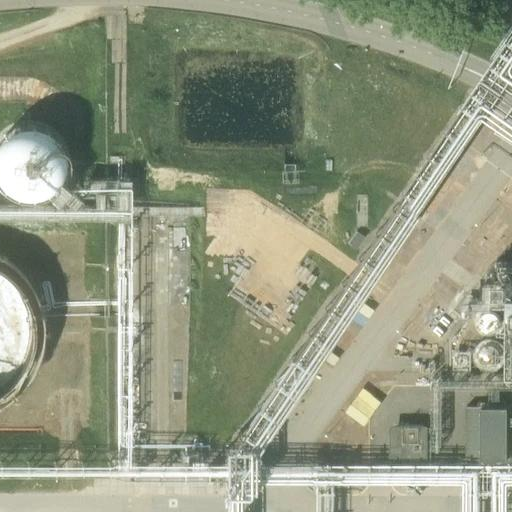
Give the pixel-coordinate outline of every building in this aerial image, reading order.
[(27,198),(33,198),(40,197),(46,194),(51,191),(56,186),(60,181),(63,175),(65,169),(65,162),(65,156),(63,150),(60,144),(56,139),(52,134),(46,131),(41,128),(34,126),(28,126),(21,127),(15,129),(9,132),(4,136),(0,140),(0,183),(4,188),(9,192),(14,195),(21,197),(27,198)] [(340,243),(349,249),(358,236),(350,230),(340,243)] [(30,283),(24,275),(18,268),(10,262),(2,256),(0,255),(0,403),(2,402),(10,397),(18,390),(24,383),(30,375),(35,367),(39,358),(41,348),(43,339),(44,329),(43,320),(41,310),(39,301),(35,292),(30,283)] [(450,373),(511,372),(511,263),(509,264),(450,344),(450,373)] [(439,352),(417,352),(417,418),(439,418),(439,352)] [(482,458),(511,457),(511,405),(482,406),(482,458)] [(398,425),(398,457),(398,458),(421,458),(421,425),(398,425)]
